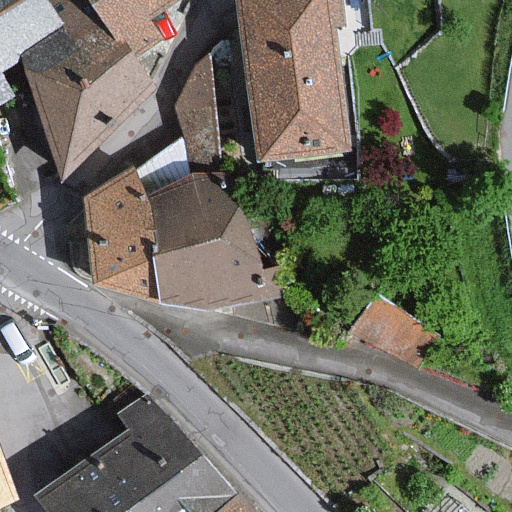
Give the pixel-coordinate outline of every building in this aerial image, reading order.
[(0,0),(0,103),(13,96),(0,73),(0,68),(11,61),(22,53),(63,172),(92,144),(151,88),(129,54),(160,34),(147,13),(167,0),(0,0)] [(334,0),(241,0),(252,93),(260,156),(352,146),(334,0)] [(211,56),(179,105),(196,187),(146,203),(132,172),(92,199),(94,230),(99,282),(161,298),(211,305),(224,303),(266,294),(229,176),(221,179),(211,56)] [(442,334),(378,293),(351,331),(421,368),(442,334)] [(253,511),(240,496),(148,398),(124,417),(132,426),(78,471),(45,498),(56,511),(253,511)] [(0,511),(0,504),(15,498),(0,457),(0,511)]
